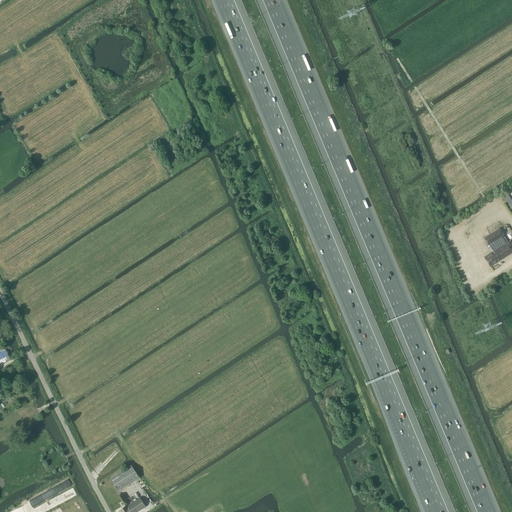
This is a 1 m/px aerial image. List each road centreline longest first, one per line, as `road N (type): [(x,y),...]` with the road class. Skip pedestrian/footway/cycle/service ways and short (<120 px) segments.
road 1 (motorway): [(224,0),(438,511)]
road 2 (motorway): [(486,511),(272,0)]
road 3 (unclassified): [(108,511),(0,291)]
